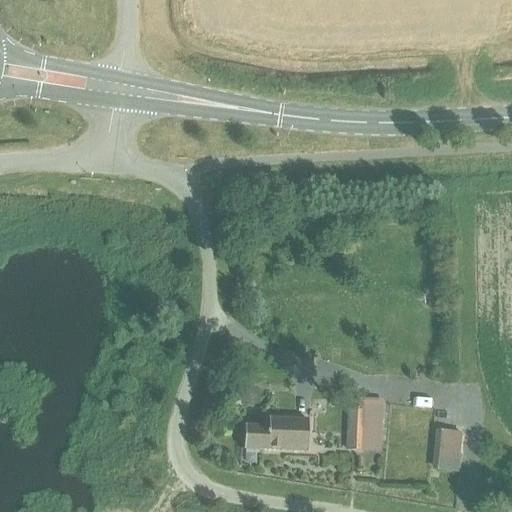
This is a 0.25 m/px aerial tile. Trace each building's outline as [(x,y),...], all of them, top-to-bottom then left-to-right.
[(301,249),(288,253),(292,268),(305,264),(301,249)] [(230,396),(229,402),(233,407),(238,408),(243,404),(244,399),(241,394),(235,393),(230,396)] [(360,451),(362,401),(348,401),(346,450),(360,451)] [(243,450),(306,453),(307,421),(267,420),(267,428),(244,427),(243,450)] [(462,436),(442,433),(438,470),(458,473),(462,436)]
